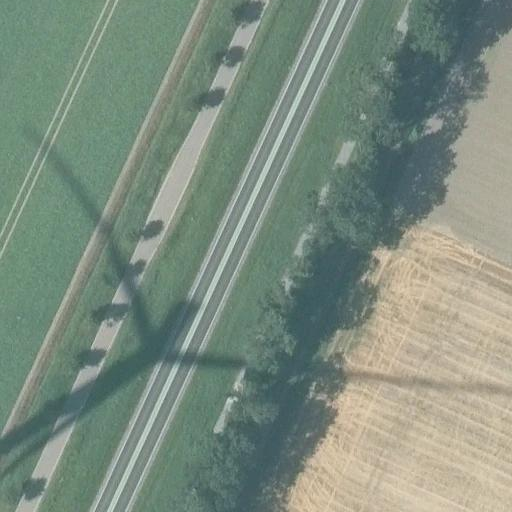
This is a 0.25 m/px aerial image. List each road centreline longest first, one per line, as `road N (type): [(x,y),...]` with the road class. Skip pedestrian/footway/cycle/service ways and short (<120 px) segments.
road 1 (trunk): [(116,511),(348,0)]
road 2 (unclassified): [(26,511),(255,0)]
